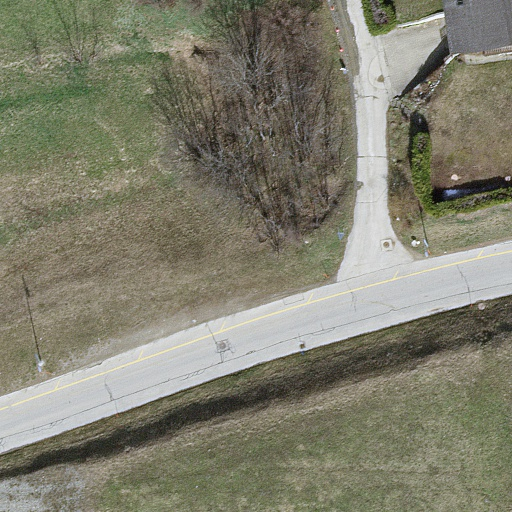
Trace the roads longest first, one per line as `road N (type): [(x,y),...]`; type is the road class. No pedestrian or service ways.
road 1 (residential): [(0,428),(364,296),(511,268)]
road 2 (unknown): [(358,0),(375,95),(364,296)]
